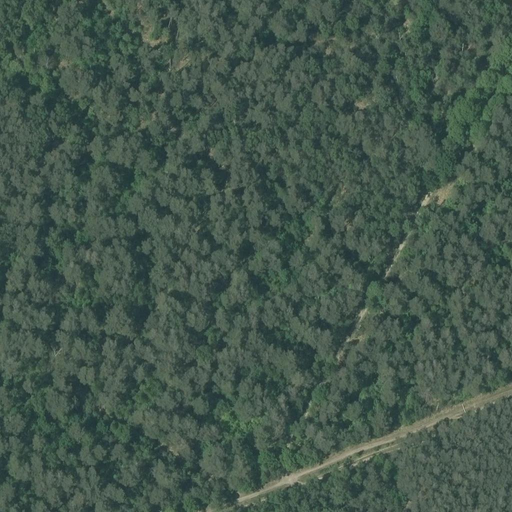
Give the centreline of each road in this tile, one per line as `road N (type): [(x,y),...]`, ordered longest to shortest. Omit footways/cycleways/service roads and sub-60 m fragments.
road 1 (track): [(511,61),(279,468),(281,501)]
road 2 (unknown): [(511,398),(233,511)]
road 3 (track): [(511,409),(254,511)]
road 4 (track): [(252,511),(89,419)]
road 5 (track): [(394,266),(238,181)]
